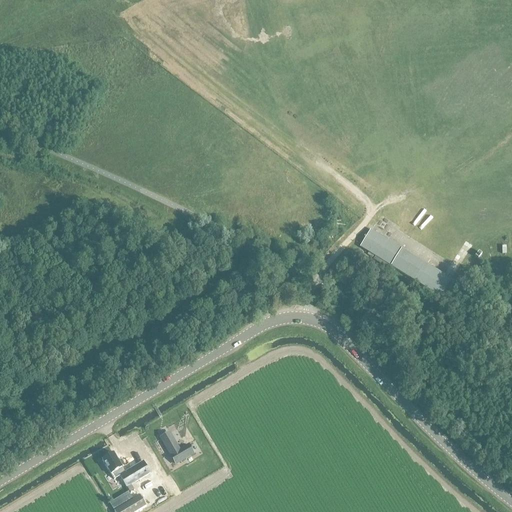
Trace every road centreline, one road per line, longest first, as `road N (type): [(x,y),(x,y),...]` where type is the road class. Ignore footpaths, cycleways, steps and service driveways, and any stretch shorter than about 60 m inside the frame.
road 1 (secondary): [(0,481),(269,321),(307,317)]
road 2 (track): [(0,421),(255,248)]
road 3 (secondary): [(511,501),(332,329),(307,317)]
